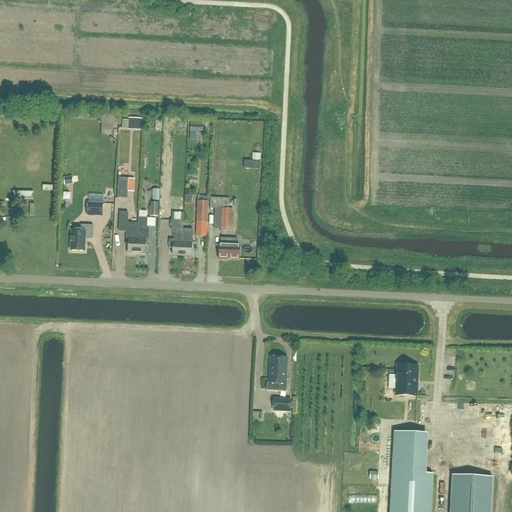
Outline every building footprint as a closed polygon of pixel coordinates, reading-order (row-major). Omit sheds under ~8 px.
[(129,118),(129,127),(141,128),(141,119),(129,118)] [(202,132),(202,124),(191,123),(191,132),(202,132)] [(134,193),(134,180),(118,179),(117,199),(127,199),(127,193),(134,193)] [(207,237),(207,223),(209,202),(198,202),(196,223),(196,237),(207,237)] [(102,217),(103,204),(87,203),(86,216),(102,217)] [(157,218),(158,204),(150,204),(150,217),(157,218)] [(221,209),(220,230),(231,230),(232,210),(229,210),(221,209)] [(137,255),(139,219),(138,219),(138,225),(127,224),(127,214),(120,214),(119,232),(127,232),(127,239),(126,239),(126,246),(128,246),(128,255),(137,255)] [(139,219),(137,255),(145,255),(146,247),(148,247),(149,230),(147,230),(147,219),(139,219)] [(183,257),(184,231),(183,231),(184,222),(171,222),(171,231),(174,231),(174,241),(170,241),(169,249),(174,249),(173,257),(183,257)] [(93,240),(94,227),(81,226),(81,232),(72,231),(71,252),(85,253),(85,240),(93,240)] [(184,231),(183,257),(192,258),(193,231),(184,231)] [(237,248),(238,240),(221,239),(221,247),(220,247),(219,260),(227,261),(227,259),(239,260),(240,248),(237,248)] [(286,385),(287,359),(271,358),(269,384),(267,384),(267,392),(287,393),(288,385),(286,385)] [(416,397),(418,367),(398,366),(396,396),(416,397)] [(291,413),(291,400),(273,399),(272,412),(291,413)] [(430,511),(433,475),(392,473),(390,511),(430,511)] [(452,476),(450,511),(490,511),(493,478),(452,476)]
